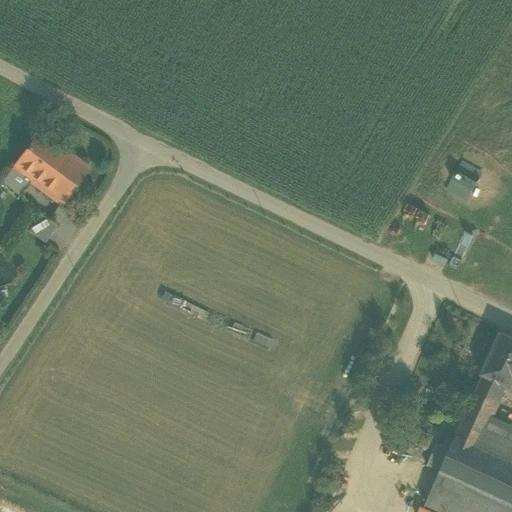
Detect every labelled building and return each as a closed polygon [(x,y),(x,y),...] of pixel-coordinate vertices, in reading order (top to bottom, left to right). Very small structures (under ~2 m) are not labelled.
[(30,182),(61,204),(86,169),(39,133),(12,168),(30,182)] [(470,162),(460,183),(479,193),(489,171),(470,162)] [(19,196),(30,182),(12,168),(1,183),(19,196)] [(40,242),(52,227),(39,217),(28,232),(40,242)] [(511,385),(511,334),(491,376),(511,385)] [(430,510),(433,511),(511,511),(511,385),(491,376),(430,510)]
